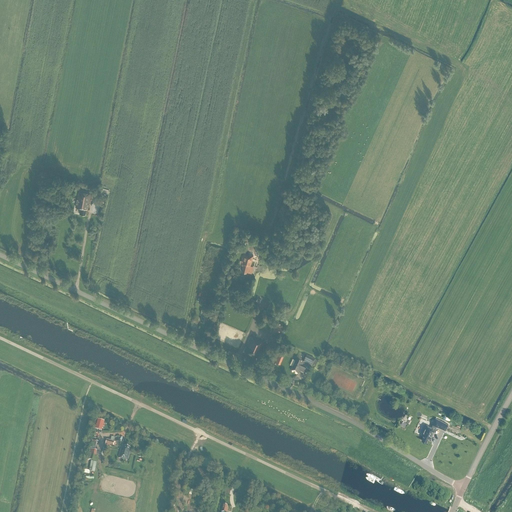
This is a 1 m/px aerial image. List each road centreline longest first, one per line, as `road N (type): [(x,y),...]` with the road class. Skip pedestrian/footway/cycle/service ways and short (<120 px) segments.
road 1 (unclassified): [(463,486),(352,421),(0,258)]
road 2 (unclassified): [(368,511),(0,337)]
